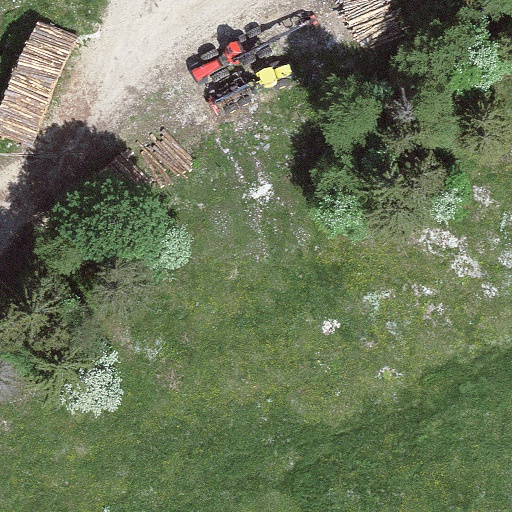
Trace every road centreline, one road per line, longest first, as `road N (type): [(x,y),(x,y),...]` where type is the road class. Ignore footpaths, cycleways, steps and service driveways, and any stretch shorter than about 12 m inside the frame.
road 1 (track): [(0,210),(78,129),(105,75),(124,0)]
road 2 (track): [(105,75),(234,0)]
